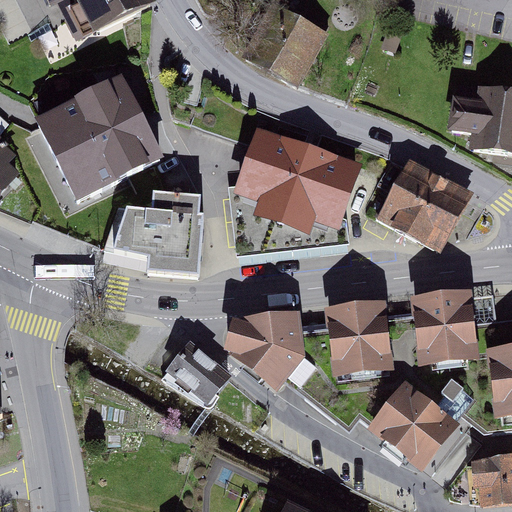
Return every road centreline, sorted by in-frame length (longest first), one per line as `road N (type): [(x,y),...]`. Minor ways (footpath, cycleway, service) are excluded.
road 1 (residential): [(511,209),(401,146),(259,89),(216,60),(171,0)]
road 2 (residential): [(440,511),(424,488),(273,406),(214,356),(197,302)]
road 3 (secondary): [(197,302),(511,265)]
road 4 (residential): [(32,351),(58,511)]
road 5 (secondary): [(43,267),(115,294),(197,302)]
